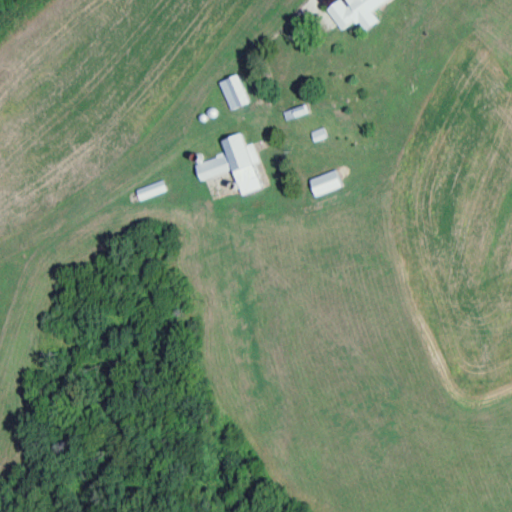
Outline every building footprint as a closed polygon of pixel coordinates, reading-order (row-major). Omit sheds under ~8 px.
[(375,15),(395,0),(347,0),(343,3),(343,2),(329,12),(344,35),(361,23),(369,35),(382,25),(375,15)] [(251,106),(238,78),(219,86),(232,114),(251,106)] [(225,144),(229,158),(197,168),(202,184),(236,173),(244,198),(265,192),(251,149),(248,150),(244,138),(225,144)] [(312,184),(318,200),(345,190),(338,174),(312,184)] [(138,193),(141,203),(167,195),(164,185),(138,193)]
